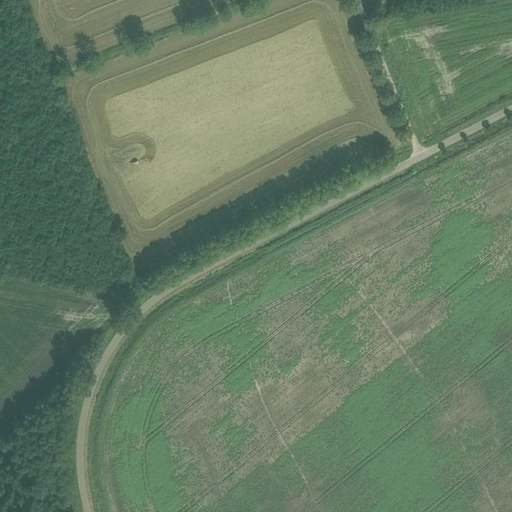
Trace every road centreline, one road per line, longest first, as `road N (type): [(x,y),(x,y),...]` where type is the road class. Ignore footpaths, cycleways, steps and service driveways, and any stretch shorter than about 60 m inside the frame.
road 1 (unclassified): [(88,511),(81,458),(87,405),(110,353),(146,309),(511,107)]
road 2 (track): [(359,0),(421,156)]
